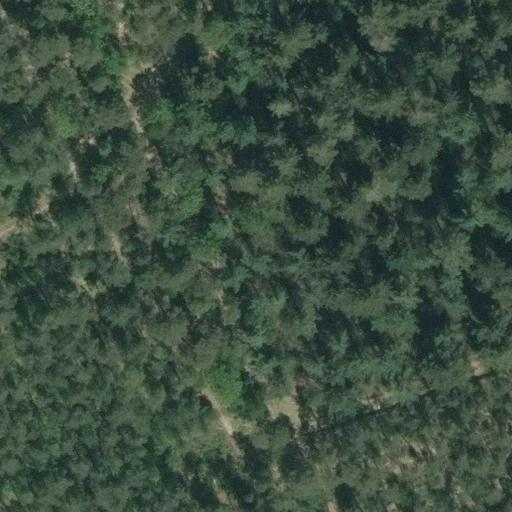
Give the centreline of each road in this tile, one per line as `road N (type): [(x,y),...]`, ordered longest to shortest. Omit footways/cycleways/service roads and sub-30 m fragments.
road 1 (track): [(254,511),(75,158)]
road 2 (track): [(288,428),(129,115)]
road 3 (track): [(511,354),(288,428)]
road 4 (track): [(0,232),(30,214),(114,91)]
road 5 (track): [(129,115),(164,76),(206,0)]
road 6 (track): [(129,115),(68,0)]
